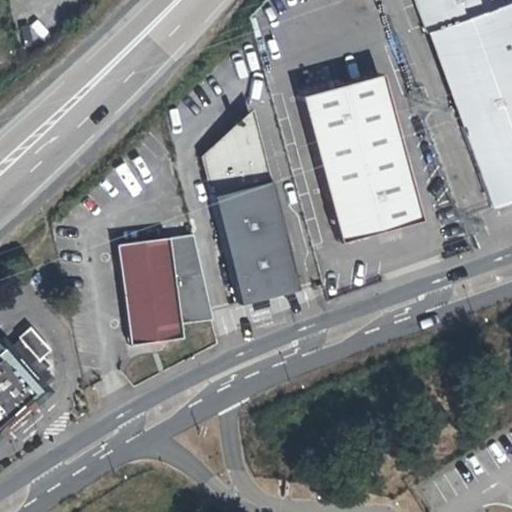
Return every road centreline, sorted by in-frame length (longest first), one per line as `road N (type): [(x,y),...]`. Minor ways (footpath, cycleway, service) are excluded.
road 1 (unclassified): [(36,511),(225,395)]
road 2 (primary): [(28,150),(177,0)]
road 3 (unclassified): [(316,325),(214,367),(129,415)]
road 4 (unclassified): [(337,350),(511,285)]
road 5 (unclassified): [(129,415),(0,496)]
road 6 (unclassified): [(34,511),(39,484),(133,429),(129,415)]
road 7 (unclassified): [(337,350),(372,325),(439,301),(443,279)]
road 8 (unclassified): [(443,279),(316,325)]
road 9 (unclassified): [(225,395),(236,375),(312,344),(316,325)]
road 10 (unclassified): [(225,395),(337,350)]
